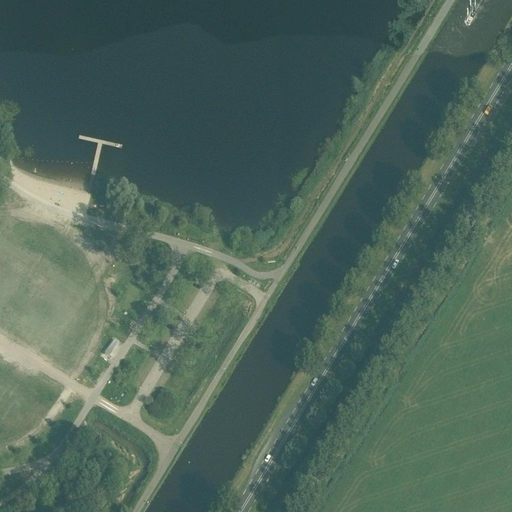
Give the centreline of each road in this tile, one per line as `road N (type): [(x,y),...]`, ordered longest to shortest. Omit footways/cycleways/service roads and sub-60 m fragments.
road 1 (primary): [(239,511),(511,68)]
road 2 (unclassified): [(289,511),(511,153)]
road 3 (unclassified): [(175,447),(267,300)]
